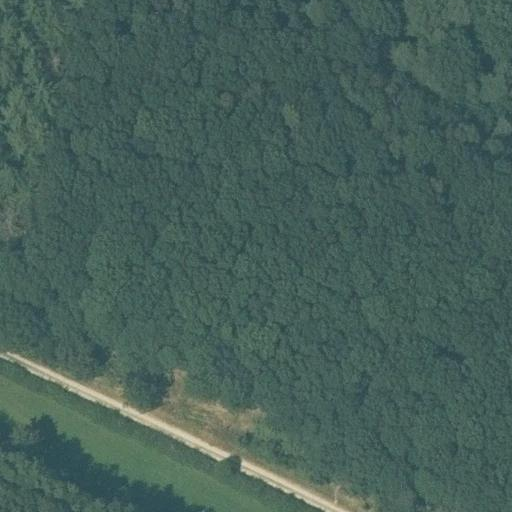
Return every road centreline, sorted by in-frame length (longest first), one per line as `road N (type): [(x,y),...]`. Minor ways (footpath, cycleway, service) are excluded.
road 1 (track): [(337,511),(0,348)]
road 2 (track): [(227,0),(511,173)]
